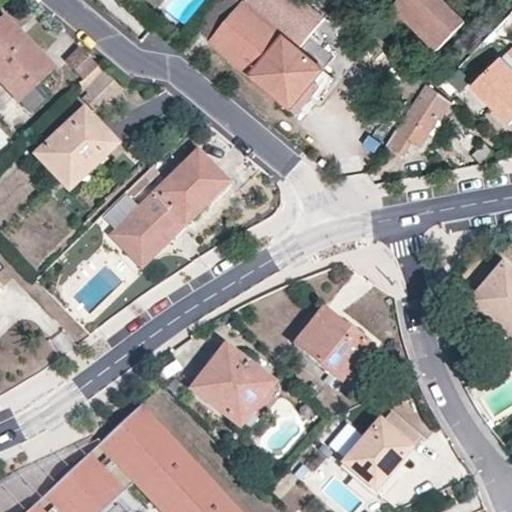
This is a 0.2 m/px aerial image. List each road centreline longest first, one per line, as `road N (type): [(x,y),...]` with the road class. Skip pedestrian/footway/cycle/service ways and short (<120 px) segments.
road 1 (residential): [(0,431),(40,412),(188,304),(337,225)]
road 2 (residential): [(61,0),(132,59),(170,66),(298,172),(337,225)]
road 3 (residential): [(511,490),(440,378),(415,293),(405,210)]
